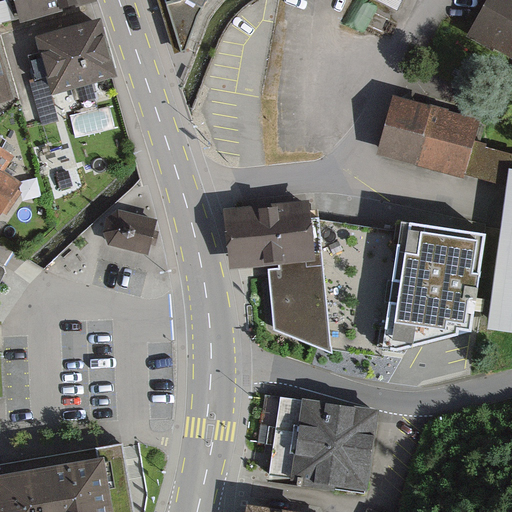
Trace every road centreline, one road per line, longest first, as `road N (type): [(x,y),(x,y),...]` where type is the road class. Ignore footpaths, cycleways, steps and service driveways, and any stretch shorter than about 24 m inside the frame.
road 1 (residential): [(208,314),(53,301),(43,323),(47,425),(38,437),(0,446)]
road 2 (primary): [(119,0),(185,199),(208,314)]
road 3 (unclassified): [(212,366),(275,369),(421,403),(511,385)]
road 4 (primary): [(212,366),(197,511)]
